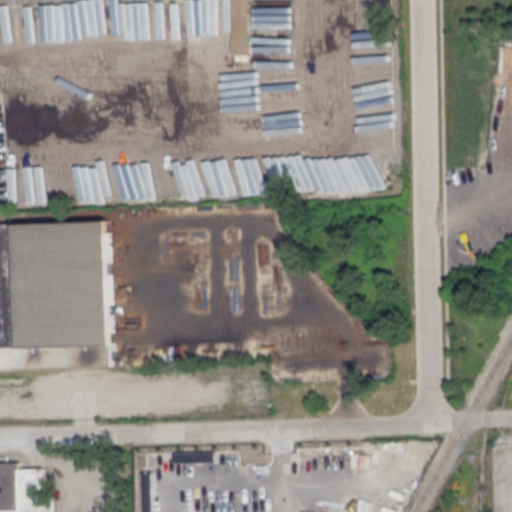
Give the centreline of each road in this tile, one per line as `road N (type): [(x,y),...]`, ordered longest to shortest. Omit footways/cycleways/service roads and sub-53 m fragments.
road 1 (residential): [(0,437),(346,427),(511,413)]
road 2 (residential): [(429,422),(422,0)]
